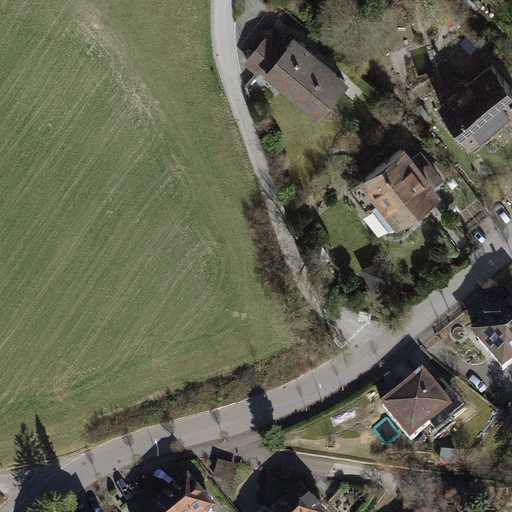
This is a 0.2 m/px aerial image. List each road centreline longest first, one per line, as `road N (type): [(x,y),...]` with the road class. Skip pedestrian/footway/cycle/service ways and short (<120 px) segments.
road 1 (residential): [(225,0),(234,86),(286,237),(370,353)]
road 2 (residential): [(63,482),(122,452),(278,403),(370,353)]
road 3 (track): [(197,431),(265,458),(511,494)]
road 4 (residential): [(370,353),(511,243)]
